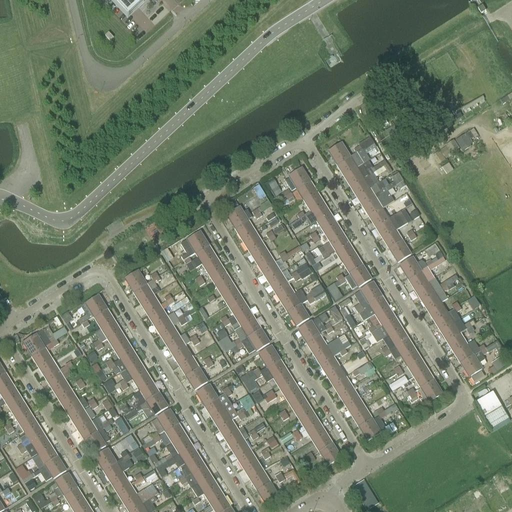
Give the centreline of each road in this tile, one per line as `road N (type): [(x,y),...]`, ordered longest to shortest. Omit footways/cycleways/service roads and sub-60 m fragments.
road 1 (residential): [(368,471),(457,415),(459,387),(309,146),(292,146),(210,202)]
road 2 (unclassified): [(327,0),(271,35),(69,220),(0,203)]
road 3 (residential): [(14,322),(88,275),(107,275),(248,511)]
road 4 (residential): [(210,202),(259,302),(368,471)]
road 5 (unclassified): [(70,0),(89,78),(105,89),(208,0)]
road 6 (residential): [(0,331),(113,511)]
